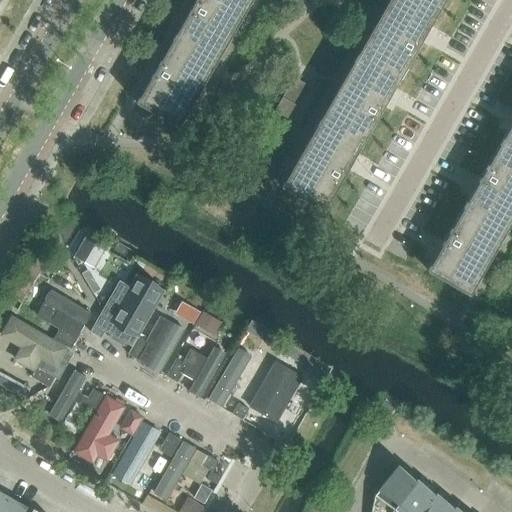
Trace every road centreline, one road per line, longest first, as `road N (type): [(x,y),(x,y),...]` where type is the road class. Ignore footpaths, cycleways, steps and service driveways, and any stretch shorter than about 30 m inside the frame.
road 1 (residential): [(236,511),(263,460),(108,370)]
road 2 (tertiary): [(0,204),(119,0)]
road 3 (residential): [(353,511),(393,443),(491,511)]
road 4 (tertiary): [(73,0),(0,129)]
road 5 (residential): [(107,511),(0,449)]
